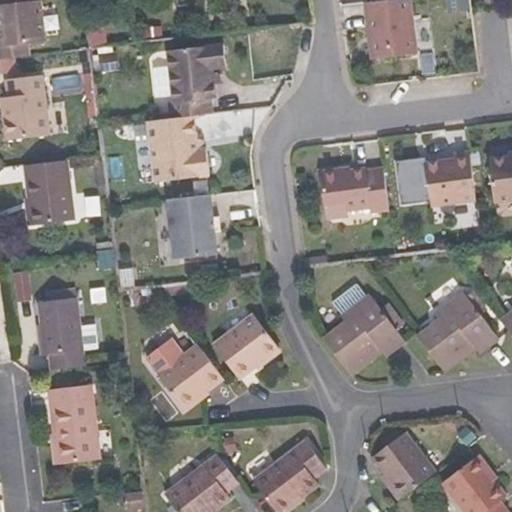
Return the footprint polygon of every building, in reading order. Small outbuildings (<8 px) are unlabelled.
[(0,47),(31,44),(46,42),(41,0),(37,1),(36,0),(1,0),(2,5),(0,5),(0,19),(1,27),(0,27),(0,47)] [(418,54),(411,0),(389,0),(366,3),(373,59),(418,54)] [(0,49),(1,58),(32,55),(31,44),(0,47),(0,49)] [(224,44),(168,51),(174,102),(169,102),(171,118),(195,116),(213,114),(211,99),(216,98),(213,68),(226,67),(224,44)] [(83,65),(92,64),(91,49),(78,50),(79,66),(83,65)] [(97,97),(95,82),(92,64),(83,65),(87,98),(97,97)] [(10,108),(4,109),(8,141),(51,136),(43,76),(7,81),(9,98),(10,108)] [(171,118),(148,121),(155,182),(210,175),(207,149),(204,149),(198,150),(197,141),(195,116),(171,118)] [(477,201),(470,152),(454,154),(455,159),(426,163),(432,206),(477,201)] [(511,156),(490,159),(495,198),(511,196),(511,156)] [(76,220),(68,160),(25,165),(29,198),(33,225),(76,220)] [(321,172),(325,213),(328,213),(333,217),(342,216),(347,210),(371,207),(371,212),(390,209),(384,168),(367,171),(367,169),(351,171),(341,172),(341,169),(321,172)] [(211,195),(169,199),(176,259),(218,254),(216,232),(214,217),(211,195)] [(484,345),(488,350),(501,339),(465,292),(436,314),(439,319),(417,336),(446,374),(478,349),(484,345)] [(345,322),(324,339),(352,377),(384,352),(390,347),(394,352),(407,342),(398,330),(382,310),(371,295),(342,317),(345,322)] [(53,370),(86,366),(77,298),(40,303),(43,325),(47,357),(51,357),(53,370)] [(390,304),(382,310),(398,330),(405,324),(390,304)] [(511,312),(501,321),(511,335),(511,312)] [(256,367),(281,349),(255,315),(214,345),(240,379),(256,367)] [(94,323),(82,325),(85,350),(98,348),(94,323)] [(42,358),(47,357),(43,325),(38,325),(42,358)] [(159,375),(184,409),(208,391),(225,379),(199,345),(188,331),(153,357),(152,365),(159,375)] [(481,354),(488,350),(484,345),(478,349),(481,354)] [(390,347),(384,352),(388,357),(394,352),(390,347)] [(283,353),(281,349),(256,367),(259,371),(283,353)] [(134,398),(129,360),(121,361),(124,388),(122,389),(124,399),(134,398)] [(56,434),(59,464),(101,459),(92,385),(55,390),(57,404),(52,405),(56,434)] [(208,391),(184,409),(187,413),(211,395),(208,391)] [(384,475),(402,499),(436,474),(406,433),(372,458),(384,475)] [(54,465),(59,464),(56,434),(50,435),(54,465)] [(277,511),(283,511),(304,496),(320,485),(315,478),(328,469),(307,442),(254,481),(277,511)] [(477,457),(496,482),(500,479),(481,454),(477,457)] [(178,511),(213,511),(215,510),(231,498),(227,492),(239,482),(219,455),(166,495),(178,511)] [(508,498),(496,482),(477,457),(444,483),(465,511),(508,511),(502,503),(508,498)] [(399,502),(402,499),(384,475),(381,477),(399,502)] [(144,491),(126,494),(128,511),(146,509),(144,491)] [(283,511),(292,511),(307,501),(304,496),(283,511)]
